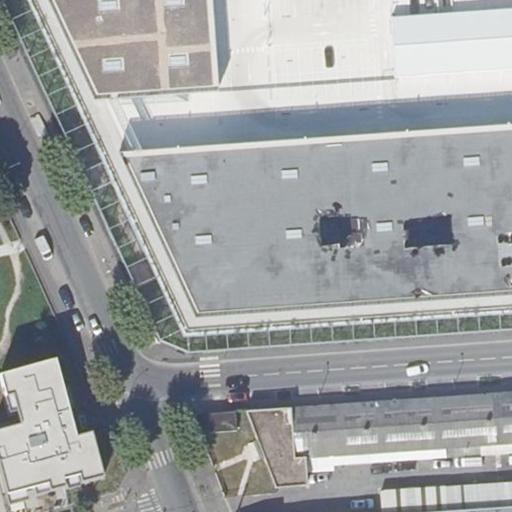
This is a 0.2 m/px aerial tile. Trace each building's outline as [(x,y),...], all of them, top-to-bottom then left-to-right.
[(187,358),(511,334),(511,0),(0,0),(160,345),(187,358)] [(62,358),(33,366),(66,435),(93,427),(62,358)] [(511,396),(243,416),(274,490),(307,489),(306,476),(334,473),(334,469),(333,459),(345,457),(346,468),(425,462),(424,452),(435,451),(435,461),(448,460),(448,451),(485,448),(486,458),(511,455),(511,396)] [(236,432),(235,413),(192,416),(200,435),(236,432)] [(113,471),(93,427),(66,435),(33,445),(49,500),(108,483),(113,471)] [(425,462),(435,461),(435,451),(424,452),(425,462)] [(334,469),(346,468),(345,457),(333,459),(334,469)] [(511,485),(384,496),(384,511),(471,511),(511,509),(511,485)]
